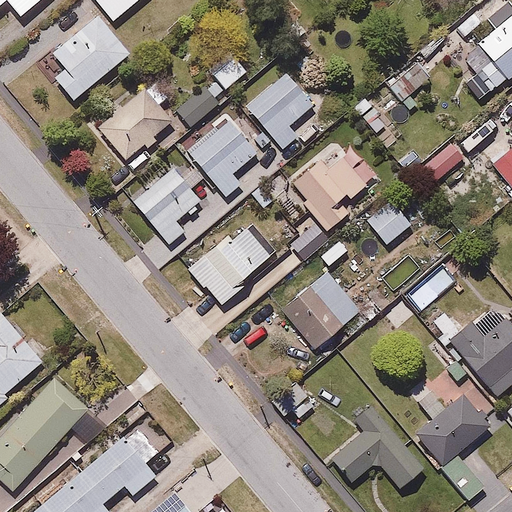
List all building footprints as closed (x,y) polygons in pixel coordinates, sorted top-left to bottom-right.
[(39,0),(0,0),(0,4),(4,1),(19,18),(39,0)] [(95,0),(111,22),(140,0),(95,0)] [(479,100),(511,72),(511,9),(474,40),(484,52),(476,59),(489,76),(484,80),(475,68),(462,78),(479,100)] [(131,50),(97,10),(50,50),(64,67),(53,76),(74,100),(131,50)] [(205,63),(224,87),(248,69),(229,45),(205,63)] [(386,85),(400,102),(431,77),(416,59),(386,85)] [(283,150),(301,134),(291,122),(314,101),(283,66),(242,103),(283,150)] [(205,77),(173,105),(193,128),(225,101),(205,77)] [(129,85),(113,99),(119,105),(95,127),(125,160),(144,143),(149,148),(159,139),(155,134),(173,118),(144,85),(136,92),(129,85)] [(225,196),(243,181),(234,171),(261,148),(229,110),(184,148),(225,196)] [(448,139),(421,164),(437,182),(464,157),(448,139)] [(511,186),(511,146),(490,165),(510,188),(511,186)] [(165,244),(185,229),(177,220),(205,198),(171,156),(125,193),(165,244)] [(319,158),(292,183),(307,200),(303,204),(328,231),(352,210),(342,200),(336,206),(333,203),(343,194),(348,199),(365,183),(340,156),(327,168),(319,158)] [(389,197),(364,219),(386,245),(411,224),(389,197)] [(225,228),(184,263),(220,306),(241,287),(236,282),(270,253),(243,222),(229,234),(225,228)] [(360,307),(324,269),(280,311),(317,349),(360,307)] [(511,383),(511,321),(495,300),(450,339),(487,388),(506,389),(511,383)] [(42,361),(0,309),(0,400),(8,394),(6,390),(42,361)] [(425,443),(467,500),(486,485),(459,451),(492,426),(483,415),(492,408),(472,383),(461,392),(445,371),(413,395),(431,418),(411,434),(421,446),(425,443)] [(53,373),(0,439),(0,479),(16,492),(20,488),(28,493),(28,477),(89,402),(53,373)] [(317,404),(294,377),(274,394),(298,421),(317,404)] [(361,430),(329,456),(350,483),(376,462),(397,489),(424,468),(373,404),(353,419),(361,430)] [(155,474),(121,431),(37,503),(34,499),(17,511),(106,511),(111,509),(104,501),(125,484),(131,492),(155,474)] [(192,511),(170,484),(135,511),(192,511)]
